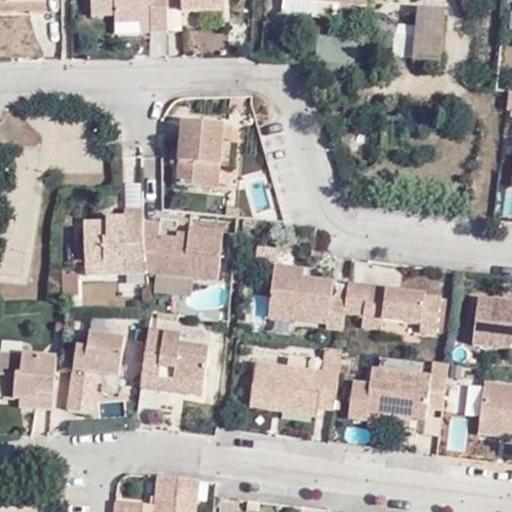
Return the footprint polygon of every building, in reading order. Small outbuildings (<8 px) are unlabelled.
[(46,0),(0,0),(0,3),(29,3),(29,15),(47,16),(46,0)] [(149,21),(149,30),(167,30),(167,10),(166,0),(91,0),(92,15),(115,16),(115,22),(149,21)] [(166,0),(167,10),(183,9),(184,18),(227,18),(227,0),(166,0)] [(284,0),(283,10),(300,12),(302,2),(339,4),(368,6),(368,0),(284,0)] [(338,19),(339,4),(302,2),(300,12),(300,16),(338,19)] [(0,3),(0,15),(29,15),(29,3),(0,3)] [(439,64),(445,12),(420,9),(415,46),(413,61),(439,64)] [(399,25),(375,18),(373,28),(376,29),(398,34),(399,25)] [(115,22),(116,30),(149,30),(149,21),(115,22)] [(358,41),(327,39),(325,63),(356,66),(358,41)] [(216,187),(217,164),(219,143),(221,124),(185,120),(183,147),(181,162),(179,183),(216,187)] [(226,165),(228,144),(219,143),(217,164),(226,165)] [(171,146),(170,162),(181,162),(183,147),(171,146)] [(244,179),(252,219),(281,213),(273,173),(244,179)] [(125,184),(127,208),(143,206),(141,182),(125,184)] [(128,263),(127,275),(148,276),(147,259),(143,225),(142,214),(127,215),(126,221),(110,222),(109,227),(86,227),(87,262),(128,263)] [(162,238),(162,227),(143,225),(147,259),(148,276),(157,276),(219,284),(224,233),(192,230),(191,235),(190,241),(174,239),(162,238)] [(73,250),(72,263),(86,263),(86,250),(73,250)] [(276,265),(278,252),(258,250),(256,262),(276,265)] [(87,262),(86,275),(127,275),(128,263),(87,262)] [(304,270),(274,267),(274,276),(303,279),(304,270)] [(328,324),(328,329),(342,331),(344,316),(345,297),(333,295),(333,283),(303,279),(274,276),(269,317),(328,324)] [(398,296),(399,292),(347,285),(345,297),(344,316),(361,318),(359,330),(381,333),(382,322),(419,328),(418,334),(434,336),(438,303),(398,296)] [(508,350),(508,347),(511,347),(511,307),(477,303),(471,345),(508,350)] [(380,340),(416,345),(418,334),(419,328),(382,322),(381,333),(380,340)] [(181,339),(149,334),(143,385),(158,386),(159,377),(207,384),(211,349),(181,346),(181,339)] [(90,379),(116,381),(121,344),(89,339),(87,350),(76,348),(72,384),(89,386),(90,381),(90,379)] [(43,396),(41,405),(55,408),(63,352),(5,345),(2,367),(13,369),(11,391),(28,394),(43,396)] [(340,352),(326,351),(324,366),(340,369),(342,353),(340,352)] [(449,365),(434,363),(432,378),(447,380),(449,365)] [(322,376),(257,368),(253,405),(319,412),(335,412),(340,369),(324,366),(322,376)] [(432,378),(374,370),(373,385),(370,415),(428,420),(428,407),(444,409),(447,380),(432,378)] [(207,384),(159,377),(158,386),(205,393),(207,384)] [(90,379),(90,381),(89,386),(88,392),(115,395),(117,381),(116,381),(90,379)] [(349,420),(369,422),(370,415),(373,385),(354,383),(349,420)] [(511,426),(511,387),(482,384),(480,424),(511,426)] [(28,394),(27,403),(41,405),(43,396),(28,394)] [(318,418),(319,412),(253,405),(253,411),(318,418)] [(511,437),(511,430),(479,427),(479,434),(511,437)] [(196,511),(200,482),(161,478),(158,505),(158,511),(196,511)] [(145,511),(146,504),(114,501),(113,511),(145,511)]
